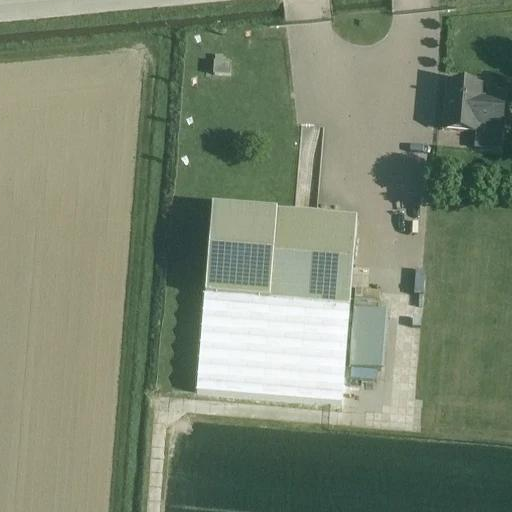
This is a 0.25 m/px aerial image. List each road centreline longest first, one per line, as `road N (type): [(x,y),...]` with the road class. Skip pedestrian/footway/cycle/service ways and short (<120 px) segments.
road 1 (track): [(152,511),(160,403),(389,423)]
road 2 (unclassified): [(0,11),(128,0)]
